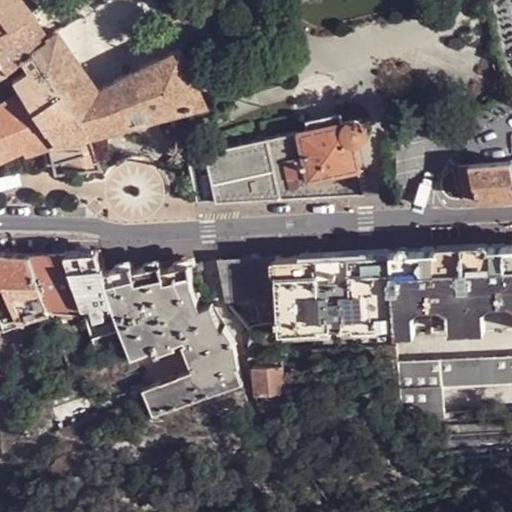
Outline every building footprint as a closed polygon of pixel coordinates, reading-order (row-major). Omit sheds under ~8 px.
[(8,27),(33,12),(24,1),(23,0),(0,0),(0,16),(6,25),(8,27)] [(8,27),(25,54),(32,49),(30,46),(47,35),(33,12),(8,27)] [(12,63),(19,58),(25,54),(8,27),(6,25),(0,28),(0,60),(5,68),(12,63)] [(30,161),(50,155),(54,175),(100,173),(92,144),(115,138),(207,115),(184,49),(103,93),(56,29),(47,35),(30,46),(32,49),(25,54),(19,58),(25,68),(23,97),(0,111),(0,165),(28,156),(30,161)] [(347,119),(344,120),(341,111),(322,115),(302,120),(303,128),(216,147),(187,153),(196,202),(320,195),(353,193),(364,192),(358,167),(353,143),(356,141),(360,140),(363,137),(364,129),(364,125),(361,121),(357,118),(352,117),(347,119)] [(493,198),(511,195),(511,160),(471,165),(458,166),(466,200),(493,198)] [(85,254),(69,255),(86,306),(88,314),(101,354),(130,342),(135,358),(145,388),(154,416),(246,385),(239,367),(242,364),(238,341),(229,327),(224,328),(217,304),(203,309),(196,286),(193,264),(165,272),(163,264),(150,269),(137,273),(134,266),(108,274),(101,253),(85,254)] [(436,257),(397,259),(400,331),(400,341),(511,336),(511,253),(510,253),(436,257)] [(14,255),(0,254),(0,282),(10,283),(26,320),(53,311),(52,308),(35,257),(14,255)] [(52,256),(35,257),(52,308),(86,306),(69,255),(52,256)] [(397,259),(282,266),(285,299),(289,338),(327,336),(328,351),(360,349),(359,333),(367,333),(391,331),(400,331),(397,259)] [(225,266),(230,301),(272,300),(268,266),(246,265),(225,266)] [(86,306),(52,308),(53,311),(55,317),(88,314),(86,306)] [(391,331),(367,333),(368,348),(391,347),(391,331)] [(400,341),(400,331),(391,331),(391,347),(401,346),(400,341)] [(8,365),(0,366),(0,372),(1,379),(10,377),(8,365)] [(511,365),(399,371),(400,394),(401,431),(445,429),(444,395),(511,391),(511,365)] [(255,368),(256,396),(287,395),(285,366),(255,368)] [(133,393),(121,397),(124,408),(137,404),(133,393)]
